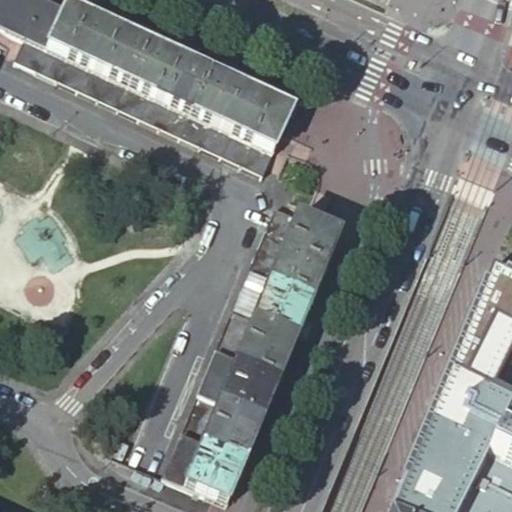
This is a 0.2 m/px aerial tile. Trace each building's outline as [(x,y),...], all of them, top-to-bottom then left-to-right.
[(119,38),(37,0),(0,0),(0,35),(22,46),(13,66),(260,179),(289,116),(223,85),(203,76),(172,62),(144,49),(119,38)] [(247,274),(311,301),(316,290),(327,264),(337,238),(273,211),(247,274)] [(511,511),(511,277),(488,268),(423,424),(491,458),(463,511),(511,511)] [(230,315),(294,343),(311,301),(247,274),(230,315)] [(230,315),(212,358),(276,385),(281,373),(291,351),(294,343),(230,315)] [(195,399),(259,426),(276,385),(212,358),(195,399)] [(195,399),(178,441),(242,468),(251,447),(256,433),(259,426),(195,399)] [(463,511),(491,458),(423,424),(386,511),(463,511)] [(242,468),(178,441),(160,483),(224,510),(242,468)]
